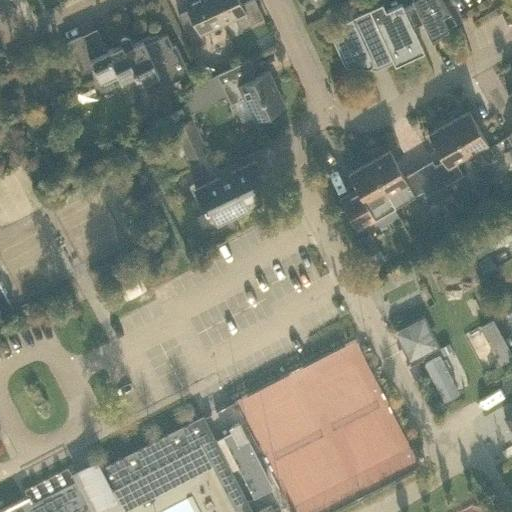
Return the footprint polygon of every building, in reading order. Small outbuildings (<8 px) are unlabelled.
[(185,0),(189,8),(178,13),(194,46),(206,41),(202,32),(223,22),(212,0),(185,0)] [(255,0),(246,0),(241,2),(240,0),(212,0),(223,22),(235,16),(240,27),(263,16),(255,0)] [(455,20),(444,0),(413,0),(415,3),(404,8),(402,2),(386,10),(382,2),(336,23),(340,31),(332,35),(345,64),(367,66),(369,65),(371,64),(372,63),(372,62),(373,60),(372,59),(372,58),(381,54),(385,62),(393,58),(395,63),(424,50),(413,26),(424,21),(431,35),(455,20)] [(120,40),(121,43),(107,49),(97,27),(80,34),(67,40),(82,72),(94,66),(100,80),(117,72),(121,81),(138,74),(142,83),(159,75),(163,84),(189,72),(175,42),(172,43),(167,33),(152,40),(149,35),(133,42),(130,36),(129,35),(129,34),(128,33),(127,33),(125,33),(124,33),(122,33),(121,34),(120,35),(120,37),(119,38),(119,40),(120,40)] [(253,76),(251,71),(255,69),(249,57),(217,73),(231,102),(244,96),(255,118),(285,104),(268,69),(253,76)] [(10,67),(23,97),(40,89),(27,59),(10,67)] [(211,75),(214,66),(203,63),(201,71),(211,75)] [(487,160),(495,155),(469,110),(449,122),(468,154),(479,147),(487,160)] [(189,157),(206,149),(191,117),(173,125),(189,157)] [(444,159),(434,164),(445,184),(463,173),(456,161),(468,154),(449,122),(429,133),(444,159)] [(411,171),(405,175),(390,149),(370,160),(395,205),(422,190),(411,171)] [(257,204),(251,191),(252,182),(263,177),(255,160),(195,189),(207,213),(211,211),(217,222),(257,204)] [(358,227),(395,205),(370,160),(350,172),(358,186),(340,196),(358,227)] [(437,189),(444,203),(454,197),(446,184),(437,189)] [(444,203),(437,189),(425,196),(433,209),(444,203)] [(479,248),(511,233),(511,213),(472,233),(479,248)] [(370,230),(358,236),(366,253),(378,247),(370,230)] [(371,261),(384,255),(380,248),(368,254),(371,261)] [(439,269),(444,282),(479,270),(475,257),(439,269)] [(0,303),(8,299),(0,283),(0,303)] [(484,363),(511,351),(511,344),(498,311),(468,323),(484,363)] [(401,338),(407,349),(418,352),(435,343),(422,319),(405,328),(401,338)] [(239,511),(274,511),(271,505),(256,511),(251,511),(203,416),(33,502),(29,494),(0,510),(0,511),(90,511),(119,498),(112,486),(202,439),(239,511)] [(239,443),(232,430),(223,434),(254,495),(271,487),(246,439),(239,443)]
